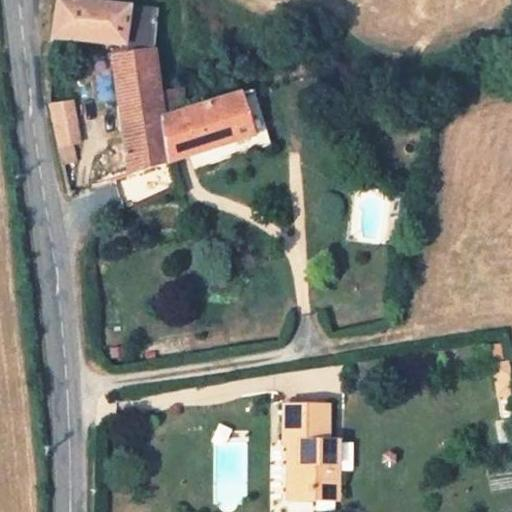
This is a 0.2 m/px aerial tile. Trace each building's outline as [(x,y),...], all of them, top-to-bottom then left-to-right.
[(157,11),(56,2),(51,39),(121,46),(120,58),(112,58),(128,176),(167,164),(152,114),(184,111),(182,90),(159,92),(153,50),(157,11)] [(254,136),(258,149),(270,145),(266,132),(252,91),(242,95),(254,136)] [(242,95),(241,93),(199,106),(184,111),(152,114),(167,164),(254,136),(242,95)] [(49,104),(57,146),(77,144),(69,101),(49,104)] [(509,364),(494,366),(494,372),(510,369),(509,364)] [(511,393),(511,385),(510,369),(494,372),(498,396),(511,393)] [(313,501),(337,501),(337,442),(327,442),(328,406),(283,406),(283,443),(298,444),(298,464),(288,464),(288,492),(313,492),(313,501)] [(298,444),(289,444),(288,464),(298,464),(298,444)] [(313,492),(288,492),(288,501),(313,501),(313,492)]
